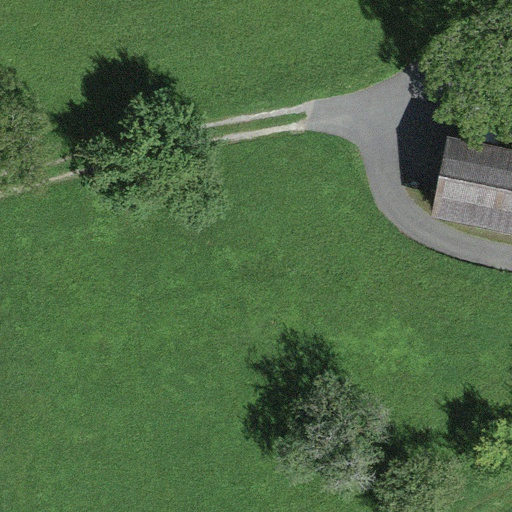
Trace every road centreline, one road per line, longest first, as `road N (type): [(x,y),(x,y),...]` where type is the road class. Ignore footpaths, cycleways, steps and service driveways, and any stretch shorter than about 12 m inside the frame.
road 1 (track): [(373,107),(263,113),(0,181)]
road 2 (unclassified): [(502,0),(373,107)]
